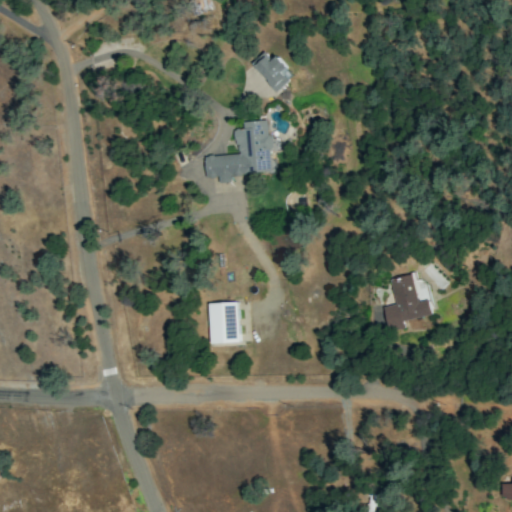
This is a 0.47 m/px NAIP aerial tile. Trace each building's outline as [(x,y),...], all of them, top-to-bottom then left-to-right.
[(213,11),(210,0),(187,0),(191,15),(213,11)] [(275,92),(294,77),(278,56),(272,61),(266,52),(252,62),(275,92)] [(236,155),(204,156),(206,178),(219,177),(219,183),(231,182),(231,175),(275,173),(274,158),(271,158),(269,120),(243,122),(243,129),(234,129),(236,155)] [(390,279),(395,305),(383,307),(388,331),(404,328),(403,321),(432,315),(429,300),(417,302),(412,275),(390,279)] [(428,299),(423,278),(414,280),(419,301),(428,299)] [(211,344),(239,343),(238,303),(209,304),(211,344)] [(511,484),(502,484),(502,499),(511,498),(511,484)]
